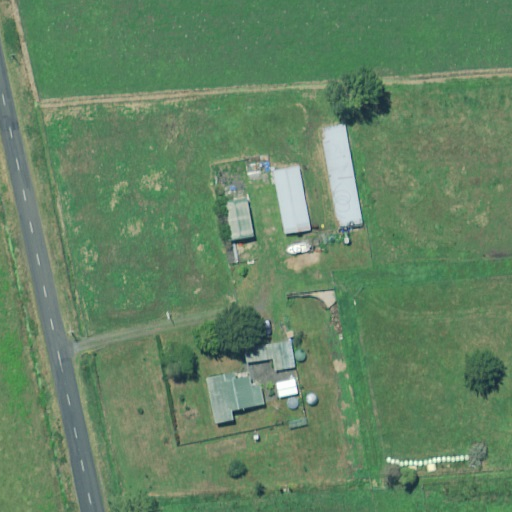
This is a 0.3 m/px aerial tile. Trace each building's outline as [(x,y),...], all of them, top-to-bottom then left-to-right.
[(364,224),(347,126),(322,130),(340,229),(364,224)] [(312,230),(300,167),(275,172),(286,235),(312,230)] [(241,263),(238,240),(255,238),(250,199),(238,200),(231,201),(219,203),(228,265),(241,263)] [(298,368),(296,356),(295,347),(247,353),(248,364),(275,361),(276,371),(298,368)] [(253,388),(250,372),(209,381),(218,424),(236,420),(234,411),(266,405),(262,386),(253,388)] [(301,394),(298,380),(278,384),(280,398),(301,394)]
